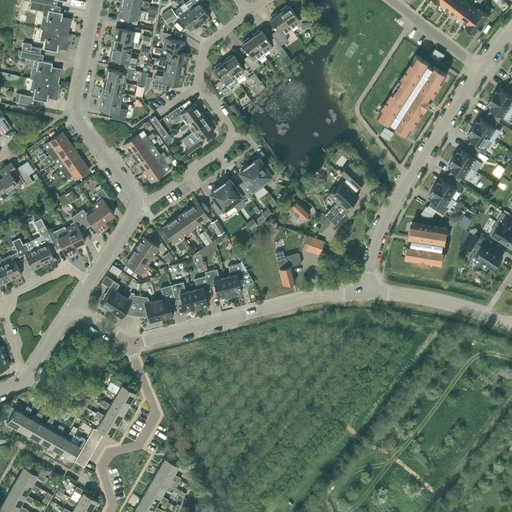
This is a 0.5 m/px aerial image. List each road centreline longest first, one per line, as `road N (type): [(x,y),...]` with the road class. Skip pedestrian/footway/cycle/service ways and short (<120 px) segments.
road 1 (residential): [(367,292),(387,215),(479,69)]
road 2 (residential): [(137,211),(72,109),(96,0)]
road 3 (unclassified): [(158,337),(367,292)]
road 4 (residential): [(109,493),(101,466),(109,451),(139,445),(155,413),(131,344)]
road 5 (residential): [(137,211),(232,138),(199,84)]
road 6 (residential): [(24,379),(4,301),(69,271),(88,280)]
road 7 (unclassified): [(367,292),(511,326)]
